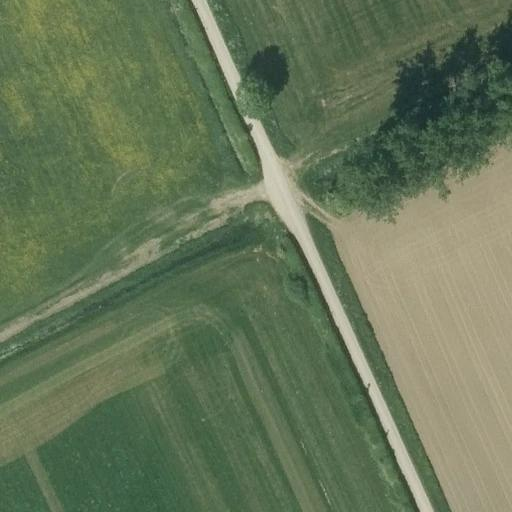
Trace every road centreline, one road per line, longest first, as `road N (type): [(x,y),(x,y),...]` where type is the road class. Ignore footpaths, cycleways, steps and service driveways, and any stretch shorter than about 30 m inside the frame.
road 1 (unclassified): [(422,511),(194,0)]
road 2 (track): [(0,322),(276,183)]
